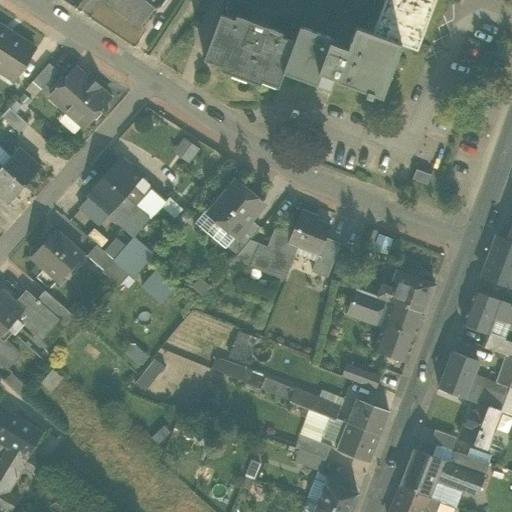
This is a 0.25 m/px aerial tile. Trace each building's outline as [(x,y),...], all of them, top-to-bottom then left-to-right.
[(123,13),(141,26),(157,5),(159,6),(163,0),(108,0),(107,2),(123,13)] [(384,0),(372,32),(401,43),(417,49),(435,0),(384,0)] [(261,81),(277,87),(283,72),(294,41),(281,36),(282,32),(236,15),(235,19),(220,14),(204,59),(220,65),(219,69),(260,85),(261,81)] [(0,70),(14,80),(34,49),(0,26),(0,70)] [(316,84),(321,72),(332,42),(333,38),(300,26),(294,41),(283,72),(316,84)] [(348,48),(332,42),(321,72),(337,78),(336,79),(367,90),(365,94),(371,96),(372,92),(382,95),(401,43),(372,32),(355,27),(348,48)] [(32,81),(42,89),(58,71),(49,63),(32,81)] [(67,111),(84,126),(90,118),(91,119),(96,118),(100,113),(100,108),(109,97),(98,87),(99,86),(89,77),(86,80),(75,70),(50,97),(67,111)] [(1,116),(19,132),(27,123),(9,107),(1,116)] [(75,136),(84,126),(67,111),(58,121),(75,136)] [(200,149),(183,137),(173,152),(189,164),(200,149)] [(0,164),(2,166),(10,157),(0,147),(0,164)] [(10,157),(2,166),(25,186),(41,168),(18,148),(10,157)] [(103,176),(125,196),(141,178),(119,158),(103,176)] [(0,197),(8,205),(25,186),(2,166),(0,167),(0,197)] [(412,179),(427,184),(431,175),(416,169),(412,179)] [(109,214),(111,211),(125,196),(103,176),(87,194),(89,196),(109,214)] [(166,200),(141,178),(125,196),(149,218),(160,206),(166,200)] [(235,181),(212,209),(208,206),(194,222),(225,248),(227,246),(235,236),(236,237),(251,220),(263,204),(235,181)] [(109,214),(89,196),(78,207),(99,226),(109,214)] [(149,218),(125,196),(111,211),(119,218),(116,221),(133,237),(134,238),(134,237),(149,218)] [(169,197),(166,200),(160,206),(174,218),(183,210),(169,197)] [(300,210),(291,235),(288,242),(297,245),(318,254),(319,254),(326,238),(330,226),(316,220),(317,217),(300,210)] [(227,246),(237,254),(250,240),(260,228),(251,220),(236,237),(235,236),(227,246)] [(283,280),(297,245),(288,242),(291,235),(275,228),(267,247),(265,252),(259,249),(252,267),(283,280)] [(47,264),(62,278),(83,255),(55,230),(30,256),(43,268),(47,264)] [(481,277),(511,287),(511,286),(511,284),(511,240),(508,239),(496,235),(481,277)] [(117,256),(125,246),(116,237),(103,252),(129,274),(133,277),(137,273),(117,256)] [(117,256),(137,273),(154,254),(150,250),(134,237),(134,238),(133,237),(125,246),(117,256)] [(340,243),(326,238),(319,254),(318,254),(311,271),(327,277),(340,243)] [(233,259),(252,267),(259,249),(261,244),(250,240),(237,254),(233,259)] [(265,252),(267,247),(261,244),(259,249),(265,252)] [(102,271),(119,285),(129,274),(103,252),(97,246),(88,255),(104,269),(102,271)] [(59,282),(62,278),(47,264),(43,268),(59,282)] [(382,284),(378,295),(424,312),(434,285),(396,270),(392,281),(397,283),(395,289),(382,284)] [(172,287),(156,272),(143,287),(159,302),(172,287)] [(366,291),(378,295),(382,284),(370,280),(366,291)] [(376,322),(382,324),(415,336),(424,312),(378,295),(366,291),(356,287),(346,314),(375,325),(376,322)] [(15,334),(23,324),(31,315),(19,304),(16,301),(2,289),(0,290),(0,320),(12,331),(15,334)] [(22,301),(19,304),(31,315),(23,324),(36,335),(50,319),(61,329),(70,319),(57,308),(52,313),(37,299),(26,290),(19,298),(22,301)] [(57,308),(70,319),(73,315),(45,290),(37,299),(52,313),(57,308)] [(463,324),(487,333),(493,318),(509,324),(511,316),(511,305),(476,291),(463,324)] [(5,339),(12,331),(0,320),(0,362),(7,368),(21,353),(5,339)] [(406,362),(415,336),(382,324),(381,327),(372,349),(406,362)] [(238,331),(227,357),(245,364),(256,338),(238,331)] [(482,347),(503,354),(511,357),(511,342),(487,333),(482,347)] [(148,356),(133,342),(124,353),(138,366),(148,356)] [(438,388),(474,402),(475,402),(499,411),(509,386),(493,380),(474,373),(478,361),(452,352),(438,388)] [(511,387),(511,357),(503,354),(493,380),(509,386),(511,387)] [(211,368),(258,387),(262,376),(263,374),(217,355),(211,368)] [(145,392),(164,366),(154,358),(134,384),(145,392)] [(341,376),(375,389),(380,376),(346,363),(341,376)] [(63,378),(52,369),(40,383),(51,392),(63,378)] [(4,380),(20,394),(27,386),(12,372),(4,380)] [(258,387),(290,400),(294,389),(262,376),(258,387)] [(295,387),(294,389),(290,400),(311,409),(317,411),(322,398),(319,396),(295,387)] [(322,398),(341,405),(344,398),(321,389),(319,396),(322,398)] [(330,416),(336,418),(341,405),(322,398),(317,411),(330,416)] [(357,398),(347,423),(379,435),(389,410),(357,398)] [(474,402),(466,424),(491,434),(499,411),(475,402),(474,402)] [(2,407),(0,410),(0,443),(7,447),(22,420),(2,407)] [(322,438),(330,416),(317,411),(311,409),(301,433),(321,441),(322,438)] [(322,438),(339,444),(347,423),(336,418),(330,416),(322,438)] [(22,420),(7,447),(27,459),(29,456),(43,432),(22,420)] [(379,435),(347,423),(339,444),(337,448),(369,460),(379,435)] [(485,449),(491,434),(466,424),(460,439),(485,449)] [(430,442),(451,450),(456,437),(434,430),(430,442)] [(295,448),(299,449),(326,459),(331,445),(321,441),(301,433),(295,448)] [(37,460),(29,456),(27,459),(7,447),(0,457),(0,502),(6,508),(5,508),(9,511),(16,499),(6,493),(23,465),(31,470),(37,460)] [(321,473),(326,459),(299,449),(294,463),(321,473)] [(400,485),(401,486),(429,497),(430,497),(437,480),(464,490),(465,487),(478,492),(483,477),(451,464),(451,463),(414,449),(400,485)] [(451,464),(483,477),(488,463),(455,451),(451,463),(451,464)] [(325,483),(318,502),(345,511),(350,511),(357,493),(347,489),(349,484),(328,476),(325,483)] [(318,502),(325,483),(314,479),(306,498),(318,502)] [(422,511),(429,497),(401,486),(390,511),(422,511)] [(314,511),(318,502),(306,498),(301,511),(314,511)] [(345,511),(318,502),(314,511),(345,511)]
